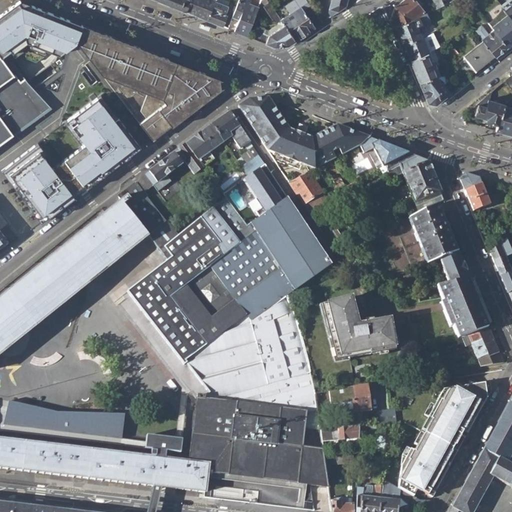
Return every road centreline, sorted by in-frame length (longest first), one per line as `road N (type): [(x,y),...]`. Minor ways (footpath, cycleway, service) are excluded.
road 1 (residential): [(0,272),(227,100)]
road 2 (residential): [(433,139),(511,334)]
road 3 (primary): [(265,71),(79,0)]
road 4 (residential): [(332,257),(227,100)]
road 5 (primary): [(433,139),(265,71)]
road 6 (residential): [(0,490),(176,511)]
road 7 (residential): [(511,371),(437,511)]
road 8 (residential): [(433,139),(373,1)]
road 9 (residential): [(373,1),(265,71)]
